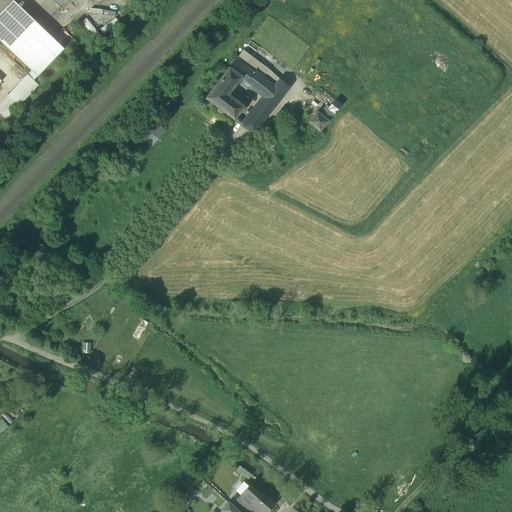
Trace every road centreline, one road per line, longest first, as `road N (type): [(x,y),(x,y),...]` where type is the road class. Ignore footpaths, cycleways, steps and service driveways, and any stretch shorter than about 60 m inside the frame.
road 1 (track): [(4,337),(216,431),(342,511)]
road 2 (track): [(414,511),(511,414)]
